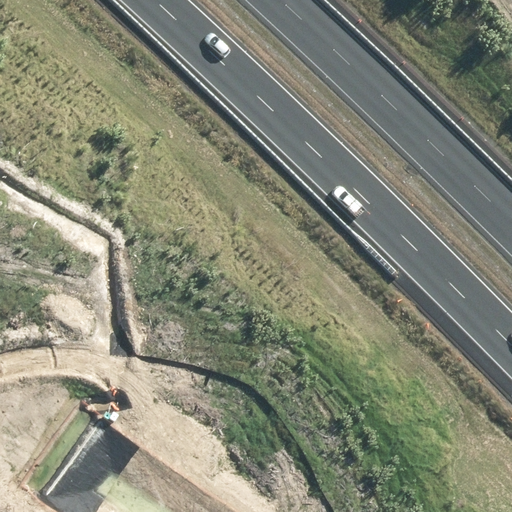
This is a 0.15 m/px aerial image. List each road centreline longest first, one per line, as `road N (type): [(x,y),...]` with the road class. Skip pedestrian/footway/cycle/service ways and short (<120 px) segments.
road 1 (motorway): [(511,345),(177,0)]
road 2 (motorway): [(384,511),(226,403),(0,270)]
road 3 (motorway): [(277,0),(511,238)]
